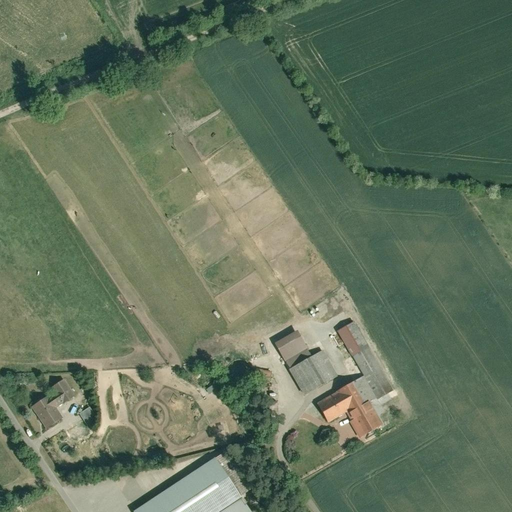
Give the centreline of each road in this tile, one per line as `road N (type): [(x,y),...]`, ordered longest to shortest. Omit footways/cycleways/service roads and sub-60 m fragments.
road 1 (track): [(0,113),(286,0)]
road 2 (residential): [(0,404),(70,511)]
